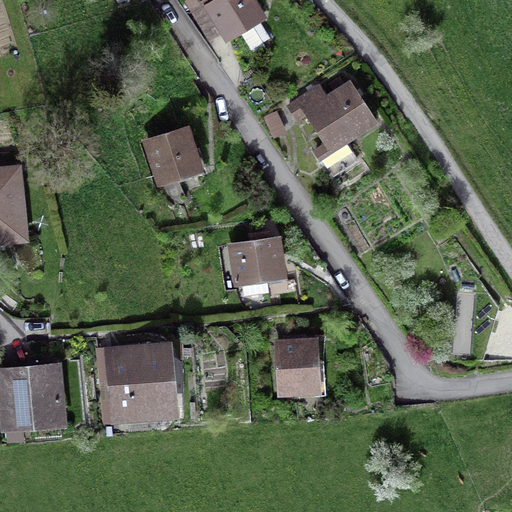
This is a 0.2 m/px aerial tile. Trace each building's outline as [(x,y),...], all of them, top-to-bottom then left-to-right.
[(264,46),(262,42),(269,38),(257,18),(260,16),(249,0),(209,0),(208,1),(207,0),(188,0),(189,0),(210,35),(223,28),(228,35),(238,29),(250,49),(252,48),(255,52),(264,46)] [(327,168),(352,151),(345,140),(375,121),(350,83),(345,87),(339,78),(330,84),(335,93),(327,98),(322,90),(316,94),(313,90),(289,105),(297,119),(306,113),(327,145),(315,152),(327,168)] [(147,143),(160,181),(198,168),(186,130),(147,143)] [(0,234),(17,232),(10,168),(0,168),(0,234)] [(233,247),(238,280),(242,280),(244,291),(249,294),(263,292),(267,287),(265,276),(281,274),(276,241),(233,247)] [(472,278),(447,362),(481,360),(497,305),(477,276),(472,278)] [(277,344),(280,391),(318,388),(315,341),(277,344)] [(112,354),(117,414),(167,410),(162,350),(112,354)] [(0,371),(0,372),(4,424),(61,419),(57,366),(0,371)] [(359,377),(362,394),(392,389),(389,373),(359,377)] [(394,406),(392,389),(362,394),(365,411),(394,406)]
